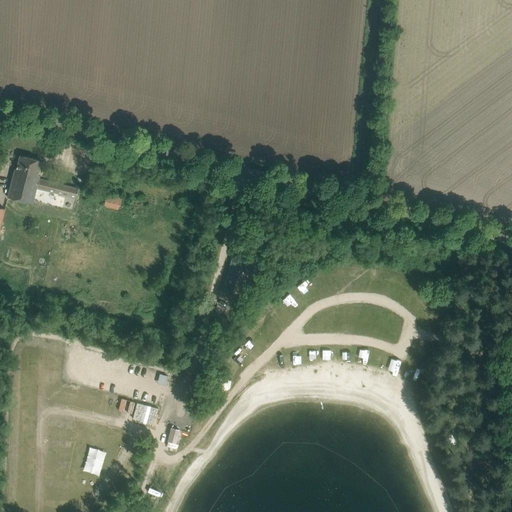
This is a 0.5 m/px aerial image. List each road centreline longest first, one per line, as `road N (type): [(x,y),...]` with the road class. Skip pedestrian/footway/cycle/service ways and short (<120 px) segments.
road 1 (tertiary): [(511,239),(0,111)]
road 2 (track): [(5,511),(19,340),(32,335),(170,374),(166,401)]
road 3 (track): [(504,511),(511,314)]
